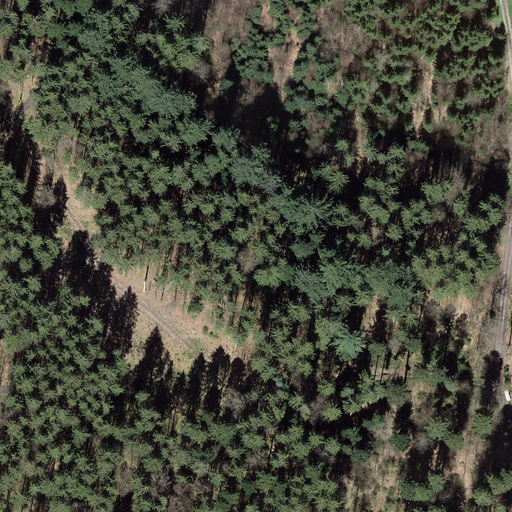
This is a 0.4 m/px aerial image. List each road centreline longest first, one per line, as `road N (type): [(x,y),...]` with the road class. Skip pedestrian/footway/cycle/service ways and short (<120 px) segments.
road 1 (track): [(511,206),(504,404),(511,417)]
road 2 (track): [(113,0),(0,116)]
